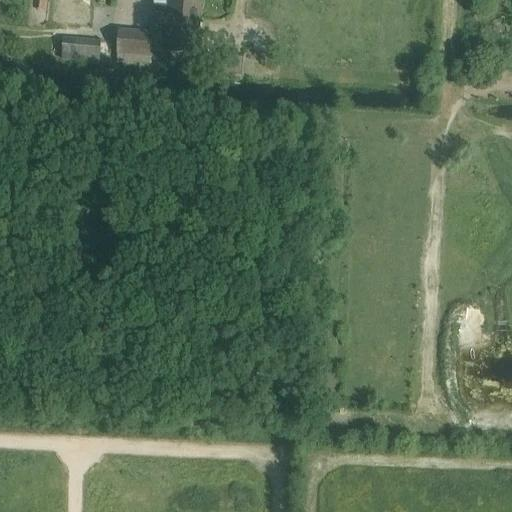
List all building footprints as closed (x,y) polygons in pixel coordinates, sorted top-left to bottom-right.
[(168,0),(168,6),(158,6),(156,25),(166,26),(164,53),(200,56),(201,33),(199,33),(201,0),(168,0)] [(72,33),(101,33),(101,9),(72,9),(72,33)] [(117,56),(128,57),(126,75),(150,77),(152,58),(154,34),(119,31),(118,43),(117,56)] [(102,42),(77,40),(64,39),(62,62),(100,65),(102,42)] [(244,54),(222,52),(220,76),(242,78),(244,54)]
